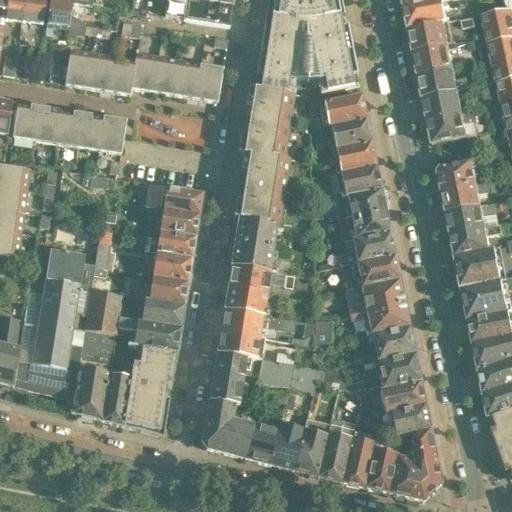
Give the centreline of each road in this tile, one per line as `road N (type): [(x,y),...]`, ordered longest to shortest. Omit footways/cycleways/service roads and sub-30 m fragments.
road 1 (tertiary): [(478,505),(375,0)]
road 2 (residential): [(228,171),(179,476)]
road 3 (tertiary): [(0,434),(179,476)]
road 4 (residential): [(256,0),(228,171)]
road 5 (tertiary): [(179,476),(327,511)]
